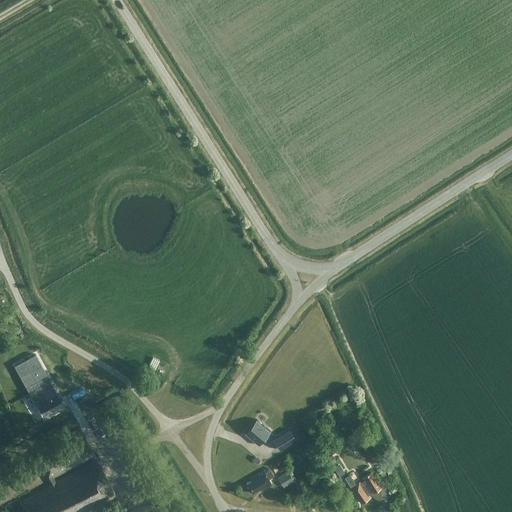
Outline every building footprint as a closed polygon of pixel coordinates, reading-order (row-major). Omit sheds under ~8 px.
[(36,354),(14,365),(40,413),(61,401),(36,354)] [(116,428),(122,425),(116,414),(111,417),(116,428)] [(92,430),(99,426),(94,416),(87,420),(92,430)] [(256,419),(244,433),(258,445),(270,431),(256,419)] [(93,511),(118,499),(81,428),(33,452),(51,485),(19,502),(23,511),(93,511)] [(290,429),(273,439),(279,449),(296,439),(290,429)] [(371,444),(363,449),(368,457),(377,452),(371,444)] [(331,454),(327,457),(331,464),(336,461),(331,454)] [(260,460),(255,456),(252,460),(257,464),(260,460)] [(339,476),(343,473),(338,465),(334,467),(339,476)] [(262,490),(271,485),(268,479),(274,475),(269,468),(263,471),(263,470),(249,478),(250,481),(246,483),(252,493),(261,488),(262,490)] [(277,477),(283,487),(294,481),(288,471),(277,477)] [(372,494),(381,488),(371,472),(362,478),(364,481),(361,482),(360,481),(356,484),(351,487),(361,503),(370,497),(369,494),(371,493),(372,494)] [(350,474),(345,478),(351,487),(356,484),(350,474)]
